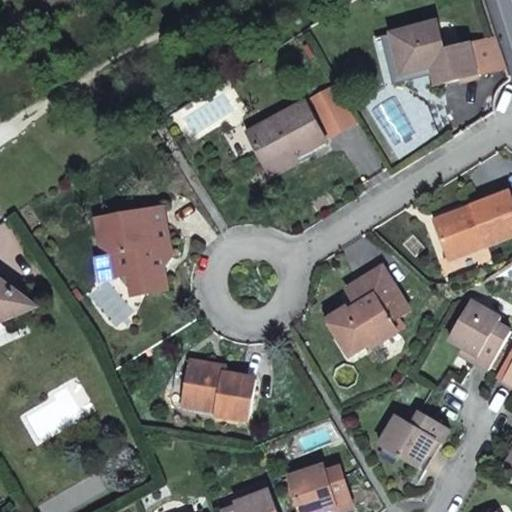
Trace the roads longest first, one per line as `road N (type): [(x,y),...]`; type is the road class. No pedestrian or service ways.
road 1 (track): [(222,0),(0,144)]
road 2 (residential): [(511,123),(292,266)]
road 3 (residential): [(292,266),(279,251),(246,245),(217,269),(214,294),(242,325),(267,326),(291,308),(297,286)]
road 4 (residential): [(441,511),(494,424),(461,401)]
